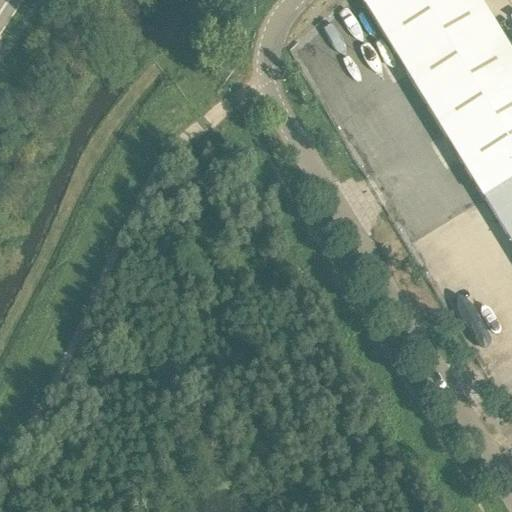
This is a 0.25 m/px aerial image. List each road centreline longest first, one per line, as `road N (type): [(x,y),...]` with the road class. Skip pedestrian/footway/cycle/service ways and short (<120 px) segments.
road 1 (unclassified): [(266,77),(272,101),(511,494)]
road 2 (track): [(0,414),(149,120),(162,106),(179,106),(196,127)]
